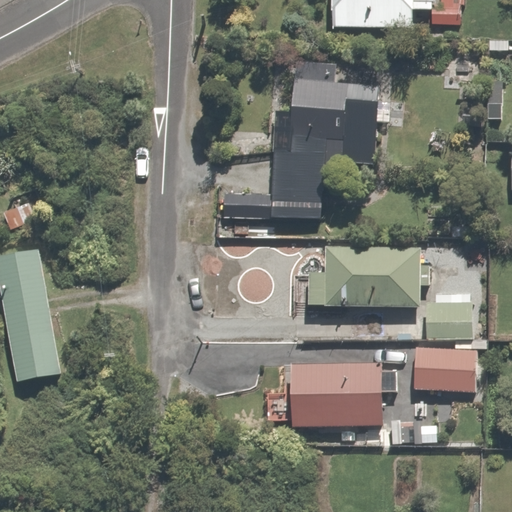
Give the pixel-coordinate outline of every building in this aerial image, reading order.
[(342,0),(342,34),(427,34),(427,15),(440,15),(440,28),(449,28),(449,40),(468,40),(468,4),(449,4),(449,0),(342,0)] [(384,172),(388,90),(352,88),(353,68),(306,65),(303,110),(272,108),(271,131),(284,131),(280,199),(235,197),(234,219),(333,224),(336,169),(384,172)] [(431,312),(430,252),(335,253),(335,276),(319,277),(320,310),(336,310),(336,314),(431,312)] [(9,263),(27,385),(68,379),(50,257),(9,263)] [(435,341),(482,339),(481,296),(441,297),(442,306),(434,306),(435,341)] [(422,409),(447,409),(447,378),(474,378),(473,374),(488,374),(488,346),(422,346),(422,409)] [(303,431),(392,429),(391,367),(302,369),(303,431)]
